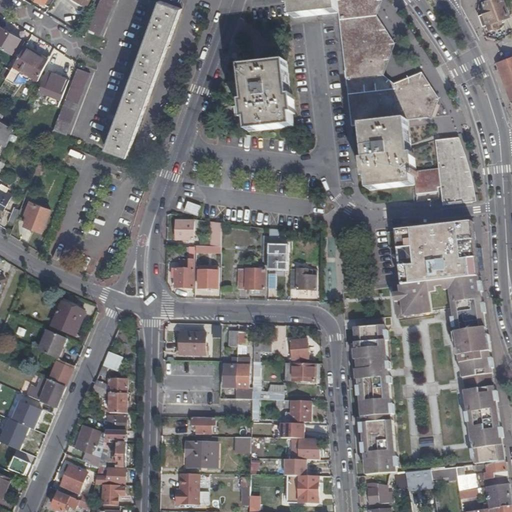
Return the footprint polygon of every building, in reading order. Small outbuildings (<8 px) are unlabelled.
[(115,0),(101,0),(88,32),(100,37),(115,0)] [(292,0),(295,19),(339,14),(337,0),(292,0)] [(337,0),(339,14),(347,88),(376,85),(379,76),(390,47),(371,18),(372,16),(379,2),(377,0),(337,0)] [(496,22),(500,20),(510,17),(503,0),(490,0),(484,2),(488,12),(484,14),(488,25),(489,25),(490,28),(492,29),(497,27),(498,25),(496,22)] [(183,10),(161,1),(108,149),(130,157),(183,10)] [(2,29),(0,31),(0,48),(12,56),(18,46),(21,41),(2,29)] [(25,50),(18,46),(12,56),(19,60),(25,50)] [(38,82),(48,62),(26,48),(25,50),(19,60),(10,75),(7,80),(14,84),(19,76),(21,71),(29,76),(38,82)] [(511,57),(496,64),(510,101),(511,100),(511,57)] [(294,127),(287,62),(242,67),(249,132),(294,127)] [(92,73),(79,68),(55,130),(68,136),(92,73)] [(26,80),(29,76),(21,71),(19,76),(26,80)] [(2,79),(6,81),(7,80),(10,75),(6,72),(2,79)] [(59,109),(69,82),(50,74),(42,93),(51,96),(48,104),(59,109)] [(376,85),(347,88),(348,95),(395,89),(379,76),(376,85)] [(395,89),(348,95),(351,127),(363,126),(408,121),(428,119),(435,101),(422,80),(395,89)] [(0,121),(12,129),(20,113),(0,101),(0,121)] [(0,144),(6,148),(15,130),(12,129),(0,121),(0,144)] [(370,191),(411,186),(415,186),(414,172),(411,148),(408,121),(363,126),(370,191)] [(443,206),(471,203),(468,189),(465,173),(464,167),(459,152),(456,144),(456,142),(436,146),(439,170),(441,187),(442,201),(443,206)] [(68,160),(81,165),(83,160),(70,154),(68,160)] [(45,162),(40,160),(34,175),(39,177),(45,162)] [(437,188),(441,187),(439,170),(414,172),(415,186),(416,195),(437,193),(437,188)] [(0,186),(0,191),(6,195),(8,190),(0,186)] [(0,210),(3,212),(10,197),(6,195),(0,191),(0,210)] [(200,206),(188,201),(185,211),(197,215),(200,206)] [(42,234),(51,212),(30,203),(26,213),(29,215),(24,227),(42,234)] [(14,226),(19,211),(15,210),(9,224),(14,226)] [(195,221),(178,221),(177,240),(194,240),(195,221)] [(222,247),(222,224),(214,222),(213,247),(222,247)] [(398,249),(402,287),(403,287),(472,280),(478,279),(479,279),(472,223),(396,232),(396,234),(388,235),(389,250),(398,249)] [(292,241),(293,232),(284,230),(283,241),(292,241)] [(289,255),(276,255),(269,254),(269,266),(269,270),(288,271),(289,255)] [(189,269),(176,269),(176,288),(194,289),(195,260),(189,260),(189,269)] [(196,298),(202,299),(203,289),(219,289),(220,269),(212,269),(211,272),(200,272),(199,288),(196,288),(196,298)] [(266,270),(246,269),(246,290),(266,290),(266,270)] [(291,285),(291,289),(317,290),(317,277),(313,277),(313,274),(309,274),(309,271),(292,270),(291,285)] [(20,274),(13,291),(19,293),(25,276),(20,274)] [(478,279),(472,280),(499,462),(506,462),(478,279)] [(472,280),(403,287),(403,294),(395,296),(397,315),(405,314),(405,316),(415,315),(415,313),(425,312),(425,314),(434,313),(434,311),(454,308),(468,408),(469,407),(470,413),(469,414),(473,444),(474,444),(475,450),(474,450),(476,465),(485,464),(486,464),(499,462),(472,280)] [(65,301),(63,304),(77,310),(79,307),(65,301)] [(77,310),(63,304),(53,328),(77,337),(87,314),(77,310)] [(365,327),(386,326),(385,318),(365,319),(365,327)] [(220,337),(222,327),(215,325),(213,336),(220,337)] [(368,476),(398,473),(386,326),(365,327),(355,328),(357,344),(359,344),(359,350),(357,350),(358,359),(360,358),(360,365),(359,365),(361,396),(363,396),(364,401),(362,402),(368,476)] [(238,345),(239,331),(230,331),(229,345),(238,345)] [(248,332),(239,331),(238,345),(247,345),(248,332)] [(49,332),(40,353),(59,361),(69,340),(49,332)] [(206,355),(207,335),(181,334),(181,354),(206,355)] [(292,347),(289,347),(290,360),(309,359),(308,340),(292,341),(292,347)] [(272,345),(255,344),(254,362),(259,363),(260,352),(272,353),(272,345)] [(247,345),(238,345),(238,355),(247,355),(247,345)] [(109,352),(104,366),(118,372),(123,358),(109,352)] [(236,400),(253,401),(253,400),(253,393),(253,387),(249,387),(250,362),(246,362),(246,359),(238,358),(238,360),(237,388),(236,400)] [(224,388),(237,388),(238,360),(233,359),(232,366),(225,366),(224,388)] [(58,365),(51,382),(67,389),(75,372),(70,370),(71,367),(64,364),(63,367),(58,365)] [(316,382),(316,365),(293,364),(293,381),(316,382)] [(30,398),(58,410),(67,389),(51,382),(44,379),(39,391),(34,389),(30,398)] [(112,388),(112,392),(115,393),(128,393),(129,379),(110,379),(110,388),(112,388)] [(104,389),(95,385),(93,391),(101,395),(104,389)] [(231,399),(232,389),(222,388),(221,398),(231,399)] [(111,393),(110,413),(128,414),(128,394),(111,393)] [(19,400),(2,444),(23,452),(32,429),(37,431),(45,411),(19,400)] [(312,402),(283,401),(283,402),(280,402),(280,404),(283,404),(283,408),(292,408),(292,414),(287,414),(287,421),(292,421),(292,427),(311,427),(312,402)] [(109,416),(108,431),(128,431),(128,416),(109,416)] [(217,419),(193,418),(193,427),(198,427),(198,434),(213,434),(213,427),(216,427),(217,419)] [(80,450),(77,458),(100,467),(101,464),(102,456),(107,434),(102,433),(102,432),(84,426),(77,448),(80,450)] [(108,431),(107,434),(102,456),(101,464),(101,467),(106,467),(111,443),(114,443),(114,440),(128,440),(128,431),(108,431)] [(252,438),(237,438),(237,451),(252,451),(252,438)] [(252,451),(251,466),(260,466),(261,438),(252,438),(252,451)] [(300,460),(301,440),(293,440),(292,457),(296,457),(296,460),(300,460)] [(320,441),(301,440),(300,460),(320,461),(320,441)] [(114,458),(119,458),(118,466),(127,467),(128,443),(119,443),(119,452),(114,452),(114,458)] [(186,455),(189,455),(189,468),(218,469),(219,443),(187,443),(186,455)] [(31,464),(34,458),(20,452),(18,459),(31,464)] [(32,465),(31,464),(18,459),(14,466),(12,471),(27,477),(32,465)] [(485,464),(476,465),(477,471),(487,470),(487,473),(485,474),(486,479),(488,479),(495,478),(494,473),(507,471),(506,462),(499,462),(486,464),(485,464)] [(88,473),(71,466),(63,486),(80,493),(88,473)] [(292,466),(292,477),(302,477),(311,477),(311,467),(292,466)] [(456,467),(431,470),(432,479),(450,477),(450,480),(458,479),(458,477),(456,467)] [(119,485),(126,485),(126,478),(127,469),(109,468),(109,477),(98,477),(96,484),(108,485),(119,485)] [(432,479),(431,470),(407,473),(409,488),(433,485),(432,479)] [(409,488),(407,473),(395,475),(397,490),(401,489),(402,497),(409,496),(408,488),(409,488)] [(200,474),(181,474),(181,494),(177,494),(177,505),(200,505),(200,474)] [(486,479),(485,474),(467,476),(469,490),(478,489),(482,488),(489,487),(488,479),(486,479)] [(0,499),(4,501),(13,481),(0,475),(0,499)] [(243,506),(250,506),(251,476),(243,476),(242,487),(243,488),(243,506)] [(458,477),(458,479),(460,492),(469,490),(467,476),(463,476),(458,477)] [(292,477),(290,477),(289,495),(301,496),(301,497),(303,498),(303,500),(310,500),(310,497),(319,498),(320,483),(302,483),(302,477),(292,477)] [(96,484),(95,491),(107,492),(107,494),(125,495),(126,486),(108,486),(108,485),(96,484)] [(389,487),(388,487),(370,484),(369,489),(370,505),(391,503),(389,487)] [(489,487),(482,488),(483,494),(488,493),(490,504),(484,504),(485,510),(511,506),(511,504),(509,485),(489,487)] [(469,490),(460,492),(462,505),(465,505),(464,500),(479,497),(478,489),(469,490)] [(80,500),(71,496),(70,498),(60,493),(54,507),(63,511),(65,511),(69,506),(76,509),(78,505),(80,500)] [(82,501),(92,505),(93,498),(85,495),(82,501)] [(301,496),(289,495),(289,503),(301,503),(301,497),(301,496)] [(89,510),(92,505),(82,501),(80,500),(78,505),(89,510)]
